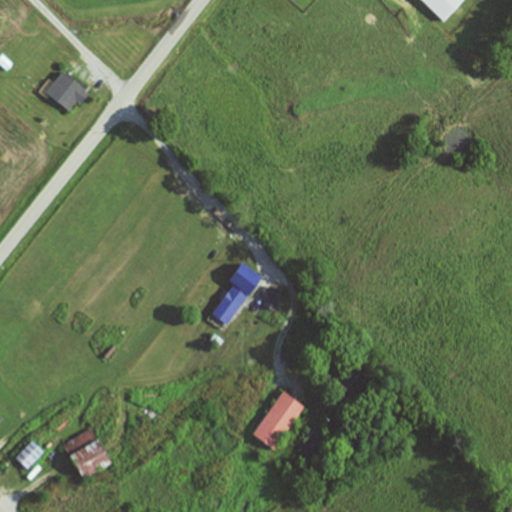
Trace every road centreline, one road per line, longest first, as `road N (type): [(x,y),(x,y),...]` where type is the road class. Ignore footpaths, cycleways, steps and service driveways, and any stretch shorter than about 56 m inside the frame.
road 1 (secondary): [(0,255),(201,0)]
road 2 (residential): [(129,93),(36,0)]
